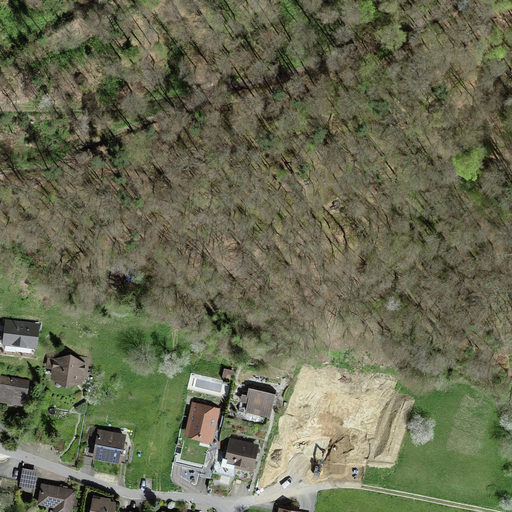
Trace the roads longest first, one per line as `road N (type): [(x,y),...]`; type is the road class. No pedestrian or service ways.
road 1 (track): [(453,0),(344,57),(220,88),(75,149)]
road 2 (residential): [(223,503),(127,494),(0,451)]
road 3 (track): [(193,98),(0,109)]
road 4 (track): [(485,511),(374,488),(314,491)]
